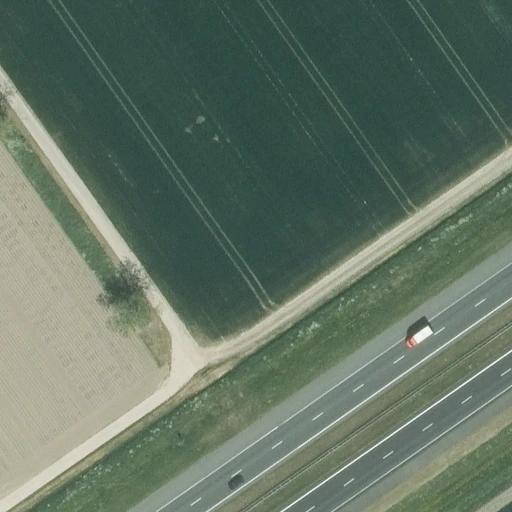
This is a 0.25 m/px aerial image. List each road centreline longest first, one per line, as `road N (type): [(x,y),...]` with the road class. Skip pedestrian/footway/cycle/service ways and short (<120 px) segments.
road 1 (motorway): [(511,280),(180,511)]
road 2 (unclassified): [(200,367),(0,83)]
road 3 (motorway): [(302,511),(511,366)]
road 4 (track): [(186,348),(175,384),(0,507)]
